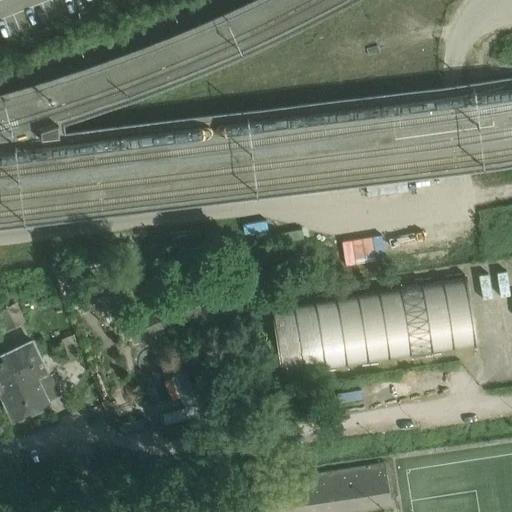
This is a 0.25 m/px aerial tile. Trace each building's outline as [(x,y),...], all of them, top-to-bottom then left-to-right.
[(477,346),(466,276),(273,306),(283,375),(330,368),(477,346)] [(151,332),(201,311),(197,303),(195,298),(192,290),(126,318),(128,324),(132,333),(135,339),(151,332)] [(0,316),(5,327),(7,330),(27,320),(25,315),(18,301),(0,309),(0,316)] [(75,334),(62,339),(71,362),(83,357),(75,334)] [(32,340),(5,353),(0,354),(0,392),(1,392),(11,413),(17,415),(47,400),(38,381),(35,376),(47,370),(32,340)] [(52,375),(38,381),(47,400),(61,394),(52,375)] [(0,427),(0,435),(2,439),(11,435),(7,425),(0,427)] [(253,511),(390,490),(385,460),(271,478),(272,483),(238,489),(241,511),(251,510),(251,511),(253,511)] [(388,491),(350,497),(352,511),(354,511),(390,507),(388,491)]
